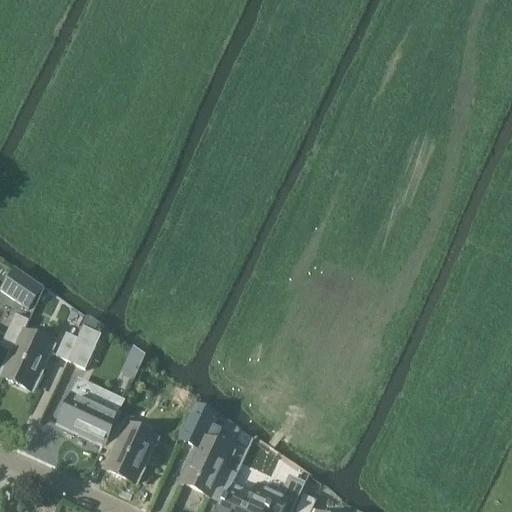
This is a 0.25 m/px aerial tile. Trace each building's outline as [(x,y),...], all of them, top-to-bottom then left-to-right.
[(28,312),(42,292),(15,273),(1,293),(28,312)] [(1,350),(13,355),(23,336),(29,324),(16,318),(1,350)] [(78,342),(67,364),(86,373),(102,338),(84,330),(79,342),(78,342)] [(53,350),(23,336),(13,355),(2,379),(32,393),(53,350)] [(58,359),(67,364),(78,342),(67,337),(58,359)] [(133,352),(122,377),(134,383),(145,360),(145,359),(134,350),(133,352)] [(74,398),(60,428),(63,430),(64,434),(74,438),(77,437),(103,449),(114,425),(117,427),(121,419),(74,397),(74,398)] [(196,407),(179,441),(198,450),(182,486),(223,505),(229,493),(230,493),(237,477),(225,472),(233,456),(216,449),(219,443),(216,442),(221,432),(213,428),(218,418),(196,407)] [(114,425),(103,449),(114,454),(106,472),(136,486),(156,443),(126,428),(125,431),(117,427),(114,425)] [(224,510),(223,511),(294,511),(297,506),(280,498),(259,488),(255,496),(235,487),(224,510)]
